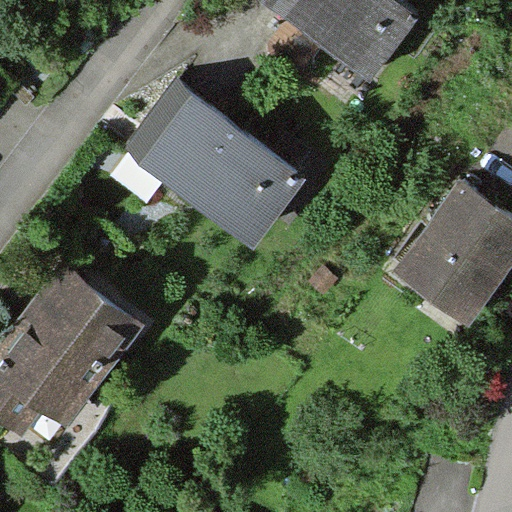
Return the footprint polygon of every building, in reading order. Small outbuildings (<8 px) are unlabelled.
[(416,0),(308,0),(299,13),(385,77),(434,13),(416,0)] [(314,171),(210,85),(154,152),(259,238),(314,171)] [(511,267),(511,203),(463,169),(396,263),(476,319),(511,267)] [(75,265),(0,369),(0,405),(33,429),(53,401),(77,418),(149,318),(75,265)] [(228,511),(216,501),(205,511),(228,511)]
